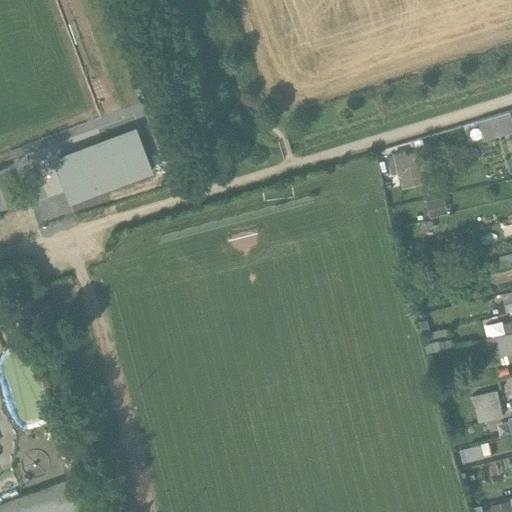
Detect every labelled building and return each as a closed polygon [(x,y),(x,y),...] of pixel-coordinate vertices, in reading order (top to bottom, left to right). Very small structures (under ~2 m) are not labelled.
[(511,119),(510,113),(479,122),(485,140),(511,131),(511,119)] [(94,148),(55,163),(60,175),(61,175),(66,189),(65,190),(70,202),(109,188),(108,186),(116,184),(117,185),(151,172),(147,159),(146,160),(140,145),(141,144),(137,132),(102,145),(104,150),(96,153),(94,148)] [(426,151),(405,156),(404,153),(394,155),(402,188),(427,182),(425,172),(430,169),(426,151)] [(0,212),(22,204),(9,170),(0,173),(0,218),(2,218),(0,213),(0,212)] [(496,269),(497,278),(511,275),(511,251),(504,253),(506,268),(496,269)] [(511,332),(495,337),(500,356),(511,353),(511,332)] [(497,391),(474,396),(480,421),(503,416),(497,391)] [(511,416),(498,419),(501,434),(511,432),(511,416)] [(462,448),(464,460),(490,455),(488,443),(462,448)] [(511,511),(511,498),(475,508),(476,511),(511,511)]
